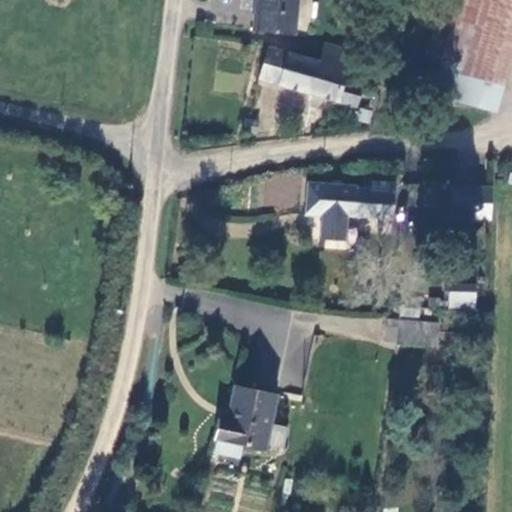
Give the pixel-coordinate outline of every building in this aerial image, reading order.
[(293,35),(298,0),(257,0),(253,30),(293,35)] [(500,79),(511,31),(511,0),(460,0),(455,22),(443,65),(500,79)] [(443,65),(455,22),(441,19),(431,62),(443,65)] [(349,77),(357,43),(326,38),(321,60),(270,50),(263,80),(357,101),(362,80),(349,77)] [(494,103),(500,79),(443,65),(437,88),(494,103)] [(397,218),(398,193),(362,191),(362,187),(313,184),(311,217),(324,217),(324,242),(348,243),(349,216),(397,218)] [(498,220),(499,188),(459,186),(458,219),(498,220)] [(227,216),(227,235),(277,235),(277,216),(227,216)] [(448,289),(447,308),(476,309),(476,290),(448,289)] [(431,351),(432,337),(406,335),(405,349),(431,351)] [(270,453),(282,400),(237,388),(231,423),(222,421),(218,443),(270,453)]
